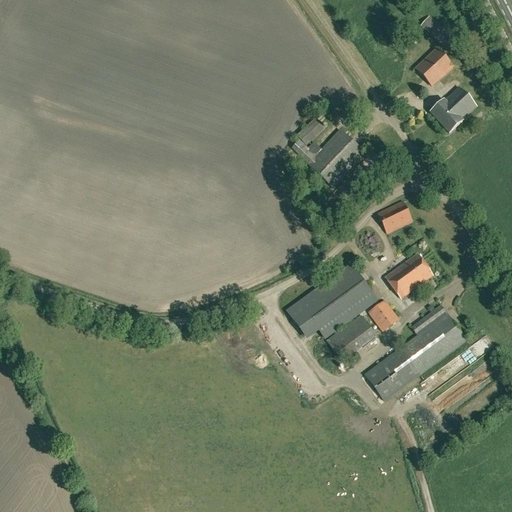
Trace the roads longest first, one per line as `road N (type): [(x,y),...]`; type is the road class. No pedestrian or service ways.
road 1 (unclassified): [(421,190),(406,189),(376,207),(296,279),(192,320),(137,320),(0,275)]
road 2 (unclassified): [(511,299),(455,209),(421,190)]
road 3 (track): [(379,105),(306,0)]
